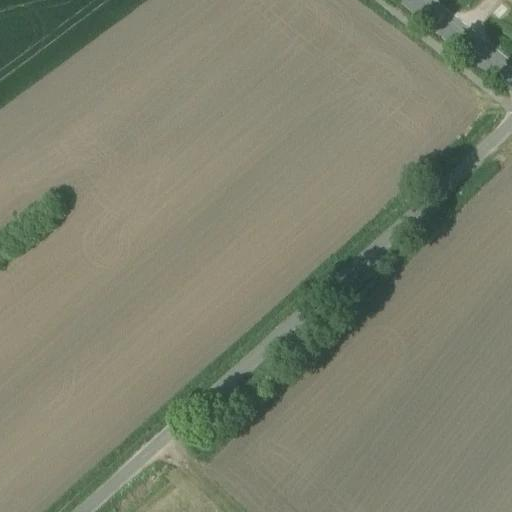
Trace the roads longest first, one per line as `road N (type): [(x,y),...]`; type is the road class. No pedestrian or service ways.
road 1 (unclassified): [(511,127),(82,511)]
road 2 (tertiary): [(413,0),(511,83)]
